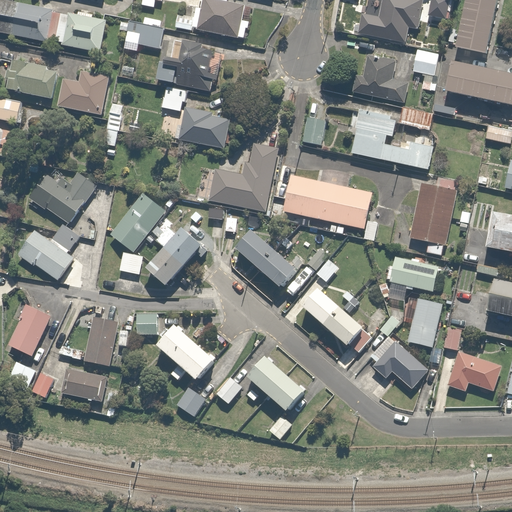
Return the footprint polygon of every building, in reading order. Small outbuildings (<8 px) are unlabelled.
[(167,0),(144,0),(143,8),(157,10),(159,0),(168,2),(167,0)] [(214,0),(214,1),(207,0),(205,0),(204,10),(199,9),(197,19),(180,16),(177,28),(199,33),(224,39),(249,44),(254,22),(247,21),(249,9),(231,5),(232,0),(214,0)] [(429,1),(425,0),(370,0),(362,35),(410,46),(414,30),(423,32),(429,1)] [(459,2),(450,0),(434,0),(432,12),(456,16),(459,2)] [(507,0),(475,0),(464,52),(494,58),(507,0)] [(112,24),(0,1),(0,34),(106,55),(112,24)] [(160,51),(165,22),(147,19),(146,27),(136,25),(132,46),(160,51)] [(215,96),(222,55),(222,52),(179,44),(176,62),(171,61),(170,66),(166,65),(162,87),(169,88),(188,91),(190,92),(215,96)] [(445,57),(421,52),(417,74),(427,76),(441,79),(445,57)] [(360,75),(356,93),(410,106),(415,84),(401,80),(404,66),(373,59),(369,77),(360,75)] [(63,72),(14,62),(8,91),(57,101),(63,72)] [(511,76),(453,64),(447,93),(511,107),(511,76)] [(136,82),(139,68),(125,65),(122,79),(136,82)] [(106,116),(113,77),(86,72),(84,83),(66,81),(62,109),(106,116)] [(441,79),(427,76),(424,91),(438,93),(441,79)] [(188,91),(169,88),(166,110),(184,113),(188,91)] [(27,104),(1,99),(0,102),(0,121),(23,126),(27,104)] [(460,109),(437,103),(434,112),(458,118),(460,109)] [(186,110),(186,111),(181,142),(229,151),(234,122),(218,120),(219,116),(186,110)] [(437,115),(406,110),(403,126),(434,132),(437,115)] [(402,124),(363,116),(355,158),(434,173),(439,148),(399,140),(402,124)] [(124,119),(114,118),(109,153),(119,155),(124,119)] [(333,125),(311,121),(307,145),(328,149),(333,125)] [(510,131),(492,127),(489,141),(507,145),(510,131)] [(270,214),(282,152),(257,147),(254,166),(250,165),(248,177),(219,171),(213,203),(270,214)] [(75,230),(103,190),(104,189),(82,173),(74,185),(66,179),(63,183),(51,174),(33,200),(67,224),(75,230)] [(288,216),(335,226),(334,233),(349,236),(351,229),(370,232),(378,195),(295,178),(288,216)] [(446,258),(461,183),(442,180),(440,190),(425,187),(415,241),(432,244),(430,255),(446,258)] [(167,227),(163,224),(172,214),(151,196),(116,235),(136,254),(154,234),(158,237),(167,227)] [(474,215),(464,213),(461,230),(471,232),(474,215)] [(511,218),(497,215),(490,251),(511,254),(511,218)] [(52,244),(38,234),(22,258),(62,285),(78,262),(70,256),(84,236),(75,230),(67,224),(52,244)] [(210,249),(188,230),(152,272),(175,291),(210,249)] [(254,232),(239,251),(289,292),(305,273),(254,232)] [(333,255),(325,249),(311,266),(319,273),(330,259),(333,255)] [(148,257),(127,253),(123,273),(144,277),(148,257)] [(342,269),(330,259),(319,273),(317,275),(329,285),(342,269)] [(394,284),(392,284),(382,286),(385,298),(392,297),(391,300),(408,304),(411,288),(440,294),(445,270),(424,266),(425,262),(416,260),(415,264),(399,260),(394,284)] [(504,270),(480,265),(478,275),(502,279),(504,270)] [(511,285),(499,283),(492,316),(511,320),(511,285)] [(352,288),(344,297),(360,311),(368,302),(352,288)] [(323,290),(308,307),(361,354),(376,336),(323,290)] [(450,307),(424,300),(412,344),(438,351),(450,307)] [(59,317),(33,304),(12,348),(38,360),(59,317)] [(163,337),(161,316),(140,318),(141,338),(163,337)] [(403,323),(395,317),(383,332),(391,338),(403,323)] [(125,325),(97,319),(89,364),(115,369),(119,349),(131,351),(135,334),(124,332),(125,325)] [(466,331),(453,328),(448,349),(461,352),(466,331)] [(183,330),(165,350),(206,386),(224,367),(183,330)] [(434,373),(401,343),(394,337),(374,359),(380,365),(377,369),(391,382),(398,375),(417,391),(434,373)] [(446,353),(434,351),(432,370),(443,371),(446,353)] [(507,368),(462,354),(452,386),(473,392),(474,387),(499,395),(507,368)] [(315,397),(273,360),(255,382),(297,418),(315,397)] [(41,372),(19,363),(8,388),(30,398),(41,372)] [(112,381),(70,373),(66,396),(107,404),(112,381)] [(60,380),(42,376),(39,397),(56,400),(60,380)] [(248,389),(235,379),(221,398),(234,408),(248,389)] [(210,400),(192,389),(181,408),(199,419),(210,400)] [(298,427),(286,417),(272,433),(284,443),(298,427)]
